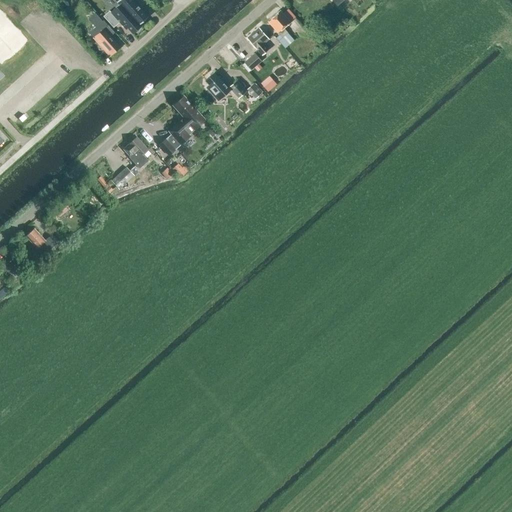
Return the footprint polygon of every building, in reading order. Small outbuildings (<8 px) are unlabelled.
[(132,0),(118,0),(116,2),(119,5),(130,17),(132,16),(139,24),(148,17),(132,0)] [(139,24),(132,16),(130,17),(119,5),(111,12),(125,29),(127,28),(132,33),(141,26),(139,24)] [(102,21),(92,10),(85,16),(95,28),(97,26),(102,31),(93,38),(109,57),(119,48),(110,37),(114,33),(103,20),(102,21)] [(111,12),(110,11),(104,16),(114,28),(120,23),(111,12)] [(268,22),(280,35),(276,38),(285,48),(294,41),(287,33),(283,28),(290,22),(280,11),(279,12),(278,11),(268,20),(269,21),(268,22)] [(261,56),(268,50),(263,44),(268,39),(259,28),(253,33),(253,34),(247,39),(261,56)] [(251,70),(262,61),(255,53),(244,62),(251,70)] [(213,73),(205,81),(209,85),(206,88),(218,101),(229,91),(227,88),(226,88),(223,84),(213,73)] [(267,92),(274,86),(267,78),(261,84),(267,92)] [(238,98),(246,91),(236,81),(229,88),(238,98)] [(255,99),(261,93),(253,84),(247,90),(255,99)] [(168,156),(190,136),(189,135),(204,120),(194,109),(183,97),(179,100),(177,101),(175,102),(175,104),(173,105),(184,117),(168,132),(171,134),(159,145),(168,156)] [(220,117),(213,123),(221,132),(228,127),(220,117)] [(213,126),(207,131),(212,137),(218,132),(213,126)] [(139,168),(148,160),(143,155),(148,150),(137,137),(123,149),(130,157),(129,157),(139,168)] [(182,169),(177,164),(171,170),(175,174),(176,174),(180,178),(186,173),(182,169)] [(119,189),(134,175),(126,167),(111,181),(119,189)] [(172,174),(168,169),(163,173),(167,178),(172,174)] [(58,219),(68,210),(63,204),(53,214),(58,219)] [(45,241),(34,229),(26,236),(33,244),(29,247),(38,257),(45,251),(46,253),(57,244),(50,236),(45,241)] [(0,268),(3,271),(9,266),(6,261),(0,265),(0,268)]
